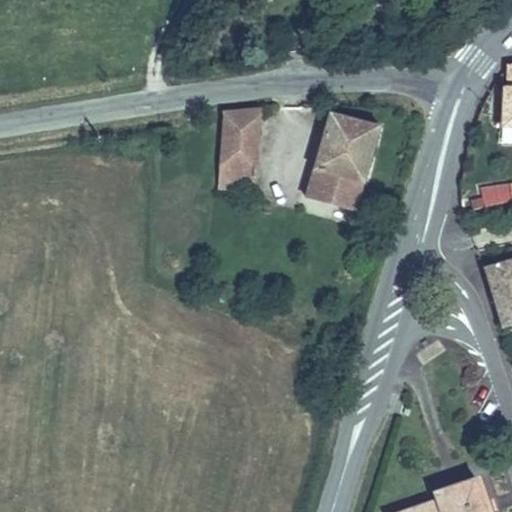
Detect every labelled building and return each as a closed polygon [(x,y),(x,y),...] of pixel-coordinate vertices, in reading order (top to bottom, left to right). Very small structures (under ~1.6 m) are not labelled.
[(493,87),(493,124),(511,124),(511,58),(501,59),(501,87),(493,87)] [(206,116),(200,158),(214,160),(249,164),(256,110),(206,116)] [(374,131),(325,112),(301,191),(350,209),(374,131)] [(249,164),(214,160),(211,182),(247,186),(249,164)] [(511,254),(473,267),(492,332),(511,324),(511,254)] [(399,511),(493,511),(483,479),(437,494),(439,499),(399,511)]
